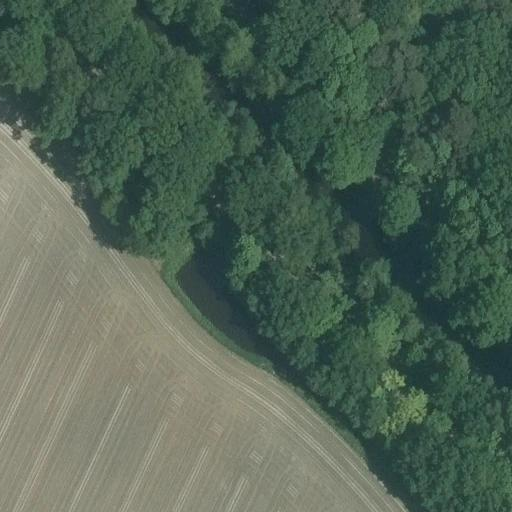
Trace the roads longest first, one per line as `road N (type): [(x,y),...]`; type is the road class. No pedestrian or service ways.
road 1 (unclassified): [(496,511),(19,0)]
road 2 (unclassified): [(229,0),(511,298)]
